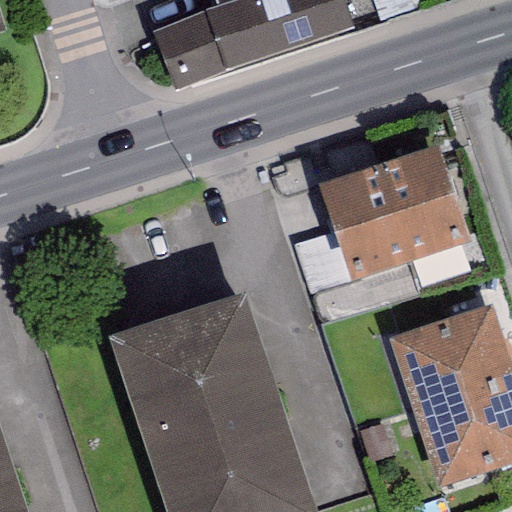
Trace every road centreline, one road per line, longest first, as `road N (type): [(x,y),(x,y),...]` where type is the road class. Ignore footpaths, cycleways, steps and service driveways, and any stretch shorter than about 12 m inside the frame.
road 1 (primary): [(511,31),(111,158)]
road 2 (unknown): [(222,123),(342,474)]
road 3 (residential): [(64,0),(111,158)]
